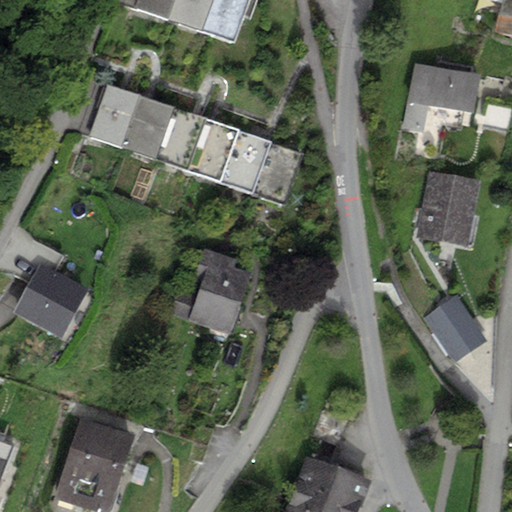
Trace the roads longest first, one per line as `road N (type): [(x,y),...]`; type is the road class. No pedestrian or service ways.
road 1 (tertiary): [(360,288),(345,141),(359,0)]
road 2 (residential): [(360,288),(331,295),(305,316),(263,417),(199,511)]
road 3 (residential): [(0,237),(58,129),(105,0)]
road 4 (residential): [(485,511),(511,303)]
road 5 (tertiary): [(401,482),(360,288)]
